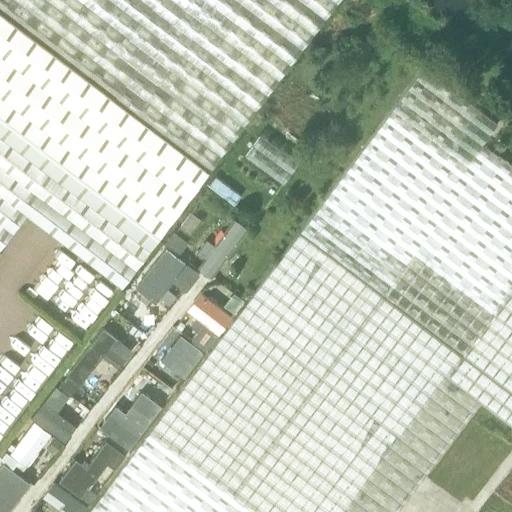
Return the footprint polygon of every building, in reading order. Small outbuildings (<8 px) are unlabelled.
[(0,0),(0,244),(23,214),(120,285),(290,63),(338,0),(0,0)] [(398,511),(480,404),(511,428),(511,165),(484,144),(501,120),(426,64),(88,511),(398,511)] [(215,240),(208,234),(198,247),(205,252),(198,262),(212,272),(247,225),(234,215),(215,240)] [(188,237),(174,227),(166,238),(180,248),(188,237)] [(138,280),(159,296),(187,259),(167,243),(138,280)] [(187,265),(180,274),(191,282),(197,274),(187,265)] [(132,286),(115,308),(135,324),(147,307),(139,301),(143,295),(132,286)] [(205,349),(232,315),(201,292),(189,308),(206,321),(192,339),(205,349)] [(131,350),(116,337),(104,328),(72,369),(59,384),(71,394),(103,353),(119,366),(131,350)] [(64,439),(76,425),(56,409),(68,393),(56,384),(33,414),(64,439)] [(113,405),(97,424),(130,449),(136,442),(129,436),(156,400),(144,391),(126,414),(113,405)] [(27,464),(50,433),(35,421),(11,452),(27,464)] [(75,458),(59,479),(90,503),(98,493),(89,486),(107,462),(115,468),(126,453),(106,439),(86,466),(75,458)] [(0,511),(5,511),(30,481),(4,461),(0,466),(0,511)] [(81,511),(86,506),(54,482),(44,495),(65,510),(63,511),(81,511)]
